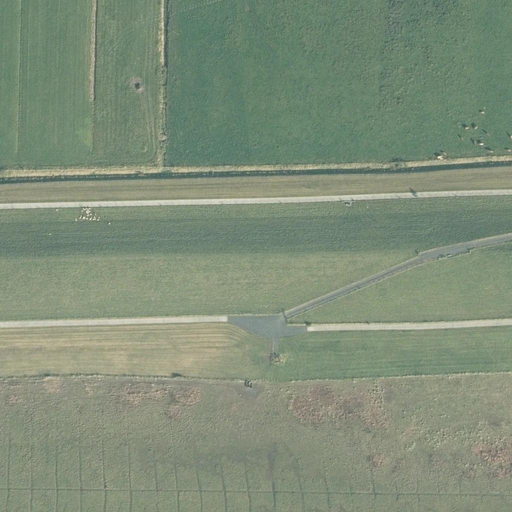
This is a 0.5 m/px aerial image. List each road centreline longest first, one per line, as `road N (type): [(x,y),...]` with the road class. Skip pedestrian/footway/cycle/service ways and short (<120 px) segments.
road 1 (track): [(0,207),(511,193)]
road 2 (track): [(0,325),(511,321)]
road 3 (track): [(511,238),(414,263),(262,324),(275,336),(275,357)]
